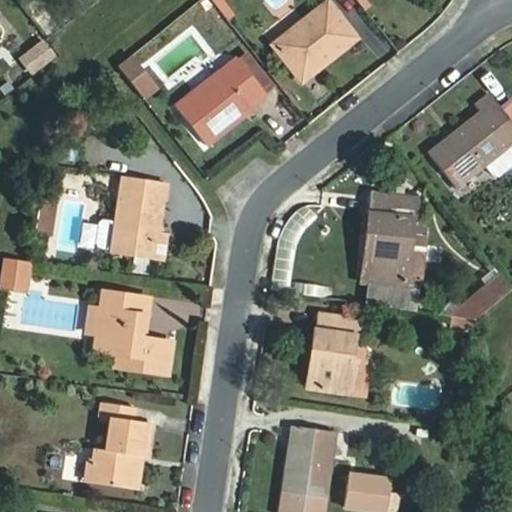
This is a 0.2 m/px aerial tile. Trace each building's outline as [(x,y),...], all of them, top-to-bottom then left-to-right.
[(302,90),(356,46),(329,12),(274,55),(302,90)] [(31,80),(53,64),(42,49),(21,66),(31,80)] [(142,55),(126,62),(141,99),(157,92),(142,55)] [(255,94),(231,60),(165,108),(194,147),(242,112),(238,108),(255,94)] [(511,139),(511,130),(485,95),(472,106),(476,111),(424,152),(450,187),(511,139)] [(489,179),(511,161),(511,139),(479,165),(489,179)] [(106,257),(150,263),(153,235),(158,187),(113,183),(106,257)] [(365,217),(361,239),(373,241),(367,282),(401,286),(410,227),(415,226),(417,204),(369,199),(369,218),(365,217)] [(41,200),(38,234),(56,236),(59,202),(41,200)] [(153,235),(150,263),(159,264),(162,236),(153,235)] [(373,241),(361,239),(355,281),(367,282),(373,241)] [(0,276),(0,287),(30,294),(36,262),(4,255),(0,276)] [(493,274),(443,315),(458,333),(508,291),(493,274)] [(361,286),(359,306),(388,309),(390,289),(361,286)] [(145,303),(102,298),(100,315),(91,315),(88,343),(95,344),(95,359),(149,367),(149,374),(165,376),(167,346),(152,344),(153,349),(139,348),(139,341),(134,341),(136,321),(143,322),(145,303)] [(309,331),(307,353),(312,355),(309,386),(345,391),(349,359),(344,359),(346,337),(358,338),(359,321),(316,316),(314,332),(309,331)] [(366,365),(359,364),(362,342),(352,340),(349,363),(354,364),(350,396),(362,397),(366,365)] [(312,355),(307,353),(302,385),(309,386),(312,355)] [(389,408),(438,411),(440,385),(391,382),(389,408)] [(462,404),(444,401),(441,427),(458,429),(462,404)] [(84,454),(83,463),(81,487),(117,492),(120,472),(130,473),(134,474),(139,425),(121,423),(122,410),(89,406),(87,419),(99,421),(96,456),(84,454)] [(297,426),(288,425),(284,457),(293,458),(297,426)] [(284,457),(276,511),(319,511),(330,431),(297,426),(293,458),(284,457)] [(81,487),(83,463),(73,462),(70,485),(81,487)] [(120,472),(117,492),(127,493),(130,473),(120,472)] [(390,480),(350,474),(346,506),(386,511),(390,480)]
